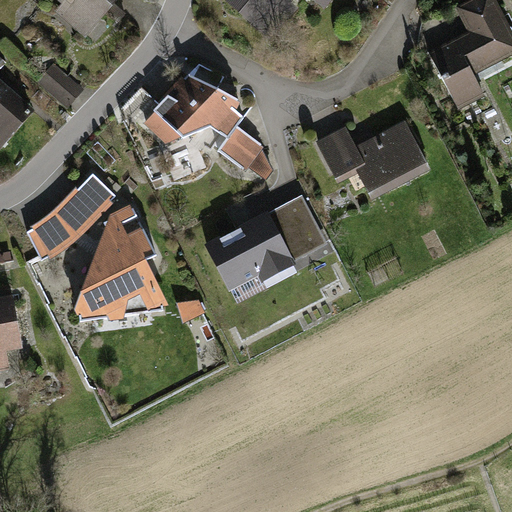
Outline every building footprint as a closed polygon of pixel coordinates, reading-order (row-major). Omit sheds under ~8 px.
[(115,0),(57,0),(60,2),(52,13),(84,39),(115,0)] [(331,0),(225,0),(261,31),(287,0),(311,0),(323,10),(331,0)] [(465,33),(427,51),(454,110),(481,98),(471,75),(511,55),(511,40),(493,0),(457,0),(451,3),(465,33)] [(79,92),(48,66),(33,84),(64,110),(79,92)] [(196,66),(138,123),(167,147),(205,127),(224,137),(233,129),(256,103),(253,95),(245,90),(238,92),(196,66)] [(0,148),(32,109),(0,83),(0,148)] [(348,122),(310,140),(331,183),(354,172),(367,199),(425,171),(402,122),(351,146),(345,132),(351,128),(348,122)] [(259,147),(233,129),(224,137),(213,151),(260,183),(271,171),(259,147)] [(324,244),(299,194),(200,243),(225,293),(227,291),(234,304),(296,274),(290,261),(324,244)] [(131,203),(103,216),(69,310),(76,326),(143,319),(169,304),(131,203)] [(7,245),(0,246),(0,261),(9,260),(7,245)] [(0,370),(3,370),(1,350),(16,348),(9,300),(0,301),(0,370)]
